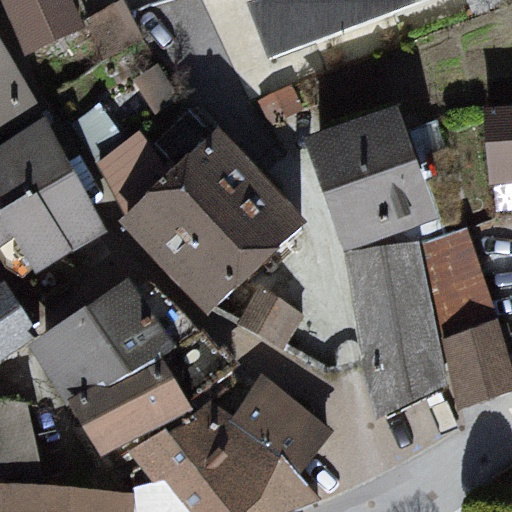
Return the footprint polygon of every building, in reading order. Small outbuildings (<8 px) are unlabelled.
[(63,0),(2,0),(0,1),(0,9),(27,65),(77,36),(63,0)] [(298,0),(254,13),(276,63),(444,0),(298,0)] [(0,56),(0,133),(31,116),(0,56)] [(31,116),(0,133),(0,235),(13,254),(46,295),(109,243),(31,116)] [(511,116),(483,118),(493,193),(511,191),(511,116)] [(399,117),(307,149),(352,261),(446,226),(399,117)] [(224,136),(125,230),(170,283),(204,311),(225,318),(241,308),(314,231),(224,136)] [(0,262),(13,254),(0,235),(0,262)] [(423,252),(345,265),(378,425),(448,393),(423,252)] [(7,287),(0,291),(0,371),(41,342),(7,287)] [(135,290),(30,356),(70,415),(160,382),(177,376),(135,290)] [(511,380),(497,328),(443,346),(460,416),(511,401),(511,380)] [(160,382),(82,420),(112,472),(132,460),(204,417),(182,389),(160,382)] [(256,382),(235,427),(281,468),(261,511),(322,511),(324,511),(305,482),(331,443),(256,382)] [(204,417),(132,460),(182,511),(261,511),(281,468),(235,427),(229,421),(204,417)] [(135,511),(136,500),(6,491),(5,511),(135,511)]
